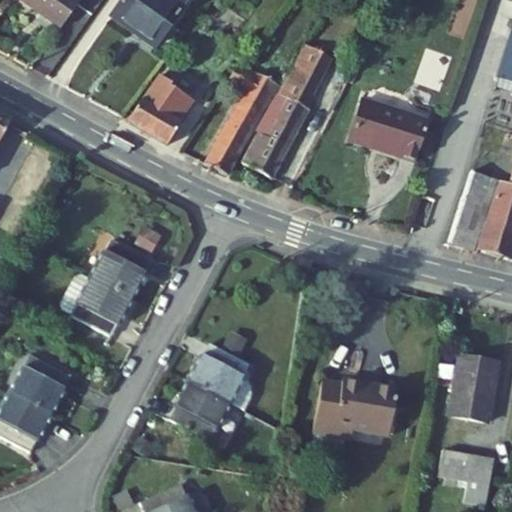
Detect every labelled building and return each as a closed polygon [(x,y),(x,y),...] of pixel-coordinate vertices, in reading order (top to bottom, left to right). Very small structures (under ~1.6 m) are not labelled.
[(12,0),(50,26),(69,0),(12,0)] [(124,24),(146,40),(170,5),(162,0),(111,0),(101,15),(121,29),(124,24)] [(211,17),(228,30),(237,15),(239,13),(222,0),(211,17)] [(511,3),(491,71),(511,77),(511,3)] [(295,42),(282,65),(311,80),(324,57),(295,42)] [(240,87),(200,159),(222,171),(267,90),(274,79),(234,55),(222,76),(240,87)] [(282,65),(274,79),(267,90),(273,94),(296,106),(311,80),(282,65)] [(124,115),(163,141),(181,115),(173,109),(185,90),(160,72),(151,85),(146,83),(124,115)] [(411,146),(423,107),(357,88),(345,130),(411,146)] [(263,174),(296,106),(273,94),(251,140),(244,138),(234,161),(263,174)] [(0,114),(0,138),(9,118),(0,114)] [(465,164),(442,237),(471,246),(471,243),(506,254),(511,235),(511,148),(504,175),(465,164)] [(159,244),(143,235),(132,252),(149,262),(159,244)] [(148,267),(107,247),(88,285),(129,306),(148,267)] [(111,343),(129,306),(88,285),(75,278),(56,317),(111,343)] [(256,345),(240,334),(228,352),(244,362),(256,345)] [(228,352),(216,344),(193,379),(231,404),(245,413),(256,396),(256,390),(247,380),(254,369),(244,362),(228,352)] [(498,368),(458,358),(444,416),(483,427),(498,368)] [(67,381),(27,360),(7,399),(47,420),(67,381)] [(207,440),(231,404),(193,379),(170,414),(207,440)] [(341,388),(320,383),(309,433),(329,437),(332,425),(385,437),(395,392),(342,381),(341,388)] [(0,443),(28,458),(47,420),(7,399),(0,414),(0,443)] [(155,438),(138,429),(131,443),(147,452),(155,438)] [(487,462),(438,452),(433,477),(468,486),(466,496),(479,500),(487,462)] [(189,511),(177,489),(138,511),(189,511)]
